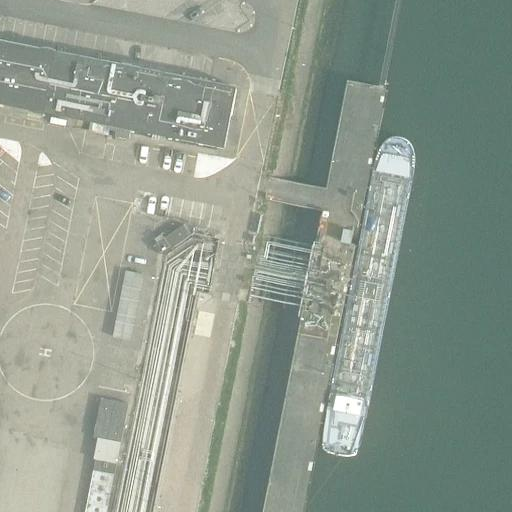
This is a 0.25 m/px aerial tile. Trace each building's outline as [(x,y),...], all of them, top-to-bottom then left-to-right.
[(55,52),(56,51),(52,49),(49,48),(46,48),(42,48),(40,48),(40,49),(0,40),(0,104),(109,126),(108,130),(115,132),(114,137),(128,140),(130,130),(225,148),(236,93),(228,92),(229,86),(55,52)] [(353,223),(343,222),(341,236),(351,238),(353,223)] [(191,235),(184,225),(154,245),(162,255),(191,235)] [(131,339),(146,273),(128,269),(113,335),(131,339)] [(93,438),(120,443),(128,404),(100,399),(93,438)] [(95,459),(92,471),(113,475),(114,475),(117,463),(95,459)] [(106,511),(113,475),(92,471),(84,511),(106,511)]
